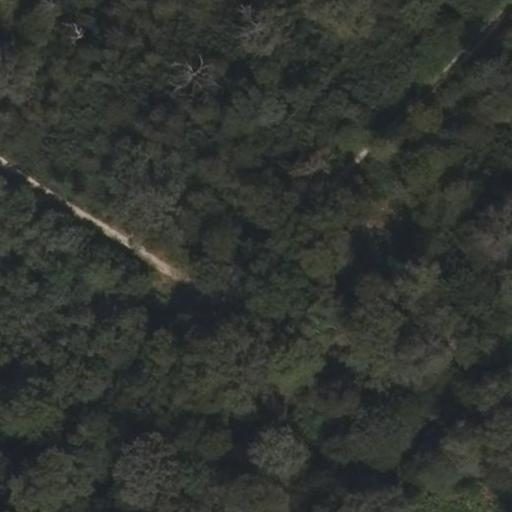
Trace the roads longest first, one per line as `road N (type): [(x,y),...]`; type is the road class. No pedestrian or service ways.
road 1 (track): [(511,0),(192,317),(0,483)]
road 2 (track): [(192,317),(0,186)]
